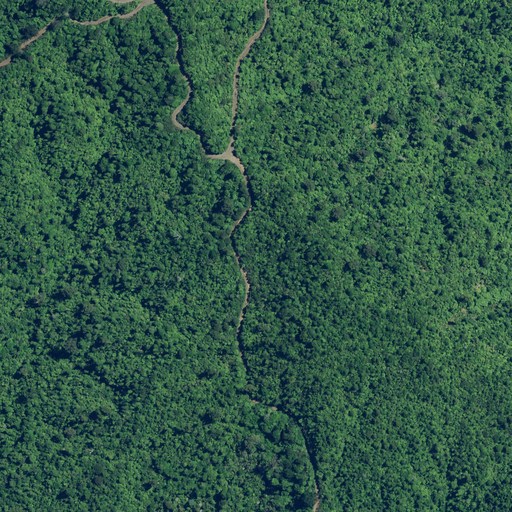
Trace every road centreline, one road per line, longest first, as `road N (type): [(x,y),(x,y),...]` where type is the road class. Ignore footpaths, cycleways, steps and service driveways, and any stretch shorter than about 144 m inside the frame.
road 1 (track): [(216,154),(173,119),(175,29),(156,2),(35,32),(0,53)]
road 2 (track): [(216,154),(231,148),(240,60),(266,21),(266,0)]
